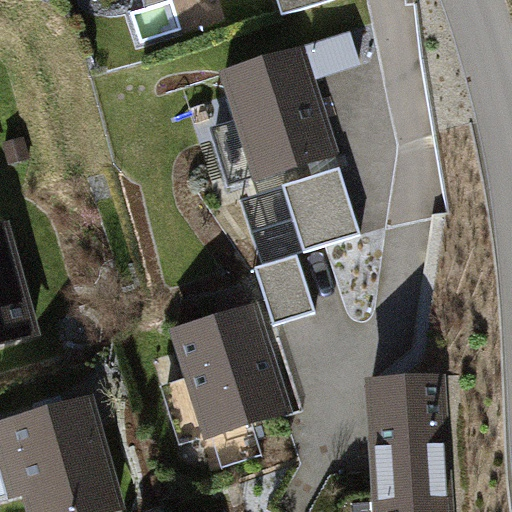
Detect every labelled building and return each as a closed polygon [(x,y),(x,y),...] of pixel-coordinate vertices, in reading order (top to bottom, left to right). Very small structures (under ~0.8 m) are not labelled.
[(174,0),(145,0),(148,8),(174,0)] [(339,0),(278,0),(284,17),(339,0)] [(355,33),(308,48),(318,81),(366,65),(355,33)] [(335,157),(302,53),(227,76),(242,121),(211,131),(230,190),(335,157)] [(340,171),(286,189),(307,254),(362,235),(340,171)] [(0,347),(39,337),(9,228),(0,230),(0,347)] [(299,257),(257,270),(275,325),(317,312),(299,257)] [(288,414),(255,309),(180,333),(194,378),(164,387),(182,447),(288,414)] [(450,511),(443,379),(372,384),(379,511),(450,511)] [(28,511),(121,511),(92,403),(7,427),(7,429),(0,431),(0,499),(24,494),(28,511)]
